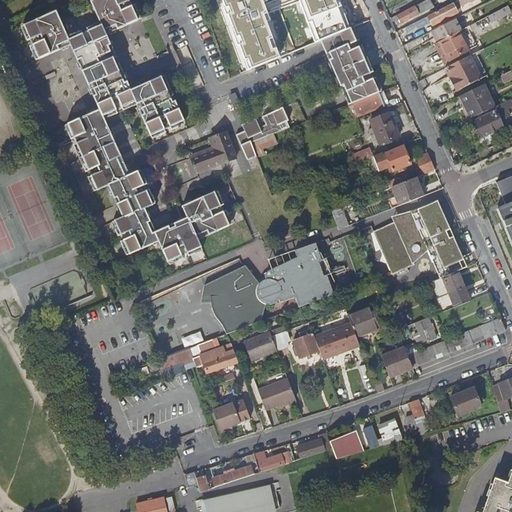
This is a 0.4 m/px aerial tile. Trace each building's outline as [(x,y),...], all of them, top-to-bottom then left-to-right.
[(91,0),(90,1),(98,17),(131,4),(128,0),(91,0)] [(324,0),(305,0),(309,8),(313,7),(325,1),(324,0)] [(328,0),(325,1),(313,7),(318,20),(323,17),(344,9),(351,6),(348,0),(328,0)] [(426,0),(417,4),(421,13),(435,7),(432,0),(426,0)] [(64,30),(32,43),(39,59),(59,50),(57,45),(63,42),(66,47),(70,45),(72,50),(83,46),(90,60),(90,61),(108,53),(106,48),(111,46),(106,34),(137,20),(131,4),(98,17),(101,25),(68,39),(64,30)] [(455,4),(430,17),(434,25),(459,12),(455,4)] [(508,6),(497,12),(490,15),(489,16),(492,22),(511,12),(508,6)] [(417,7),(397,17),(401,24),(421,14),(417,7)] [(323,17),(331,37),(352,28),(344,9),(323,17)] [(24,25),(32,43),(64,30),(56,11),(24,25)] [(455,19),(431,32),(437,43),(441,41),(460,31),(461,31),(455,19)] [(323,45),(325,50),(355,37),(353,31),(352,28),(331,37),(321,41),(323,45)] [(470,49),(460,31),(441,41),(451,59),(470,49)] [(355,37),(325,50),(326,54),(331,52),(357,41),(355,37)] [(330,62),(332,68),(363,55),(357,41),(331,52),(334,60),(330,62)] [(57,45),(59,50),(66,47),(63,42),(57,45)] [(83,46),(72,50),(79,65),(90,60),(83,46)] [(79,65),(94,98),(128,83),(113,51),(108,53),(90,61),(90,60),(79,65)] [(363,55),(332,68),(336,77),(367,65),(363,55)] [(454,79),(451,81),(457,93),(482,80),(476,68),(470,56),(449,67),(454,79)] [(483,64),(476,68),(482,80),(489,76),(483,64)] [(336,77),(339,85),(370,73),(367,65),(336,77)] [(449,67),(445,69),(451,81),(454,79),(449,67)] [(339,85),(340,87),(344,86),(346,92),(343,93),(348,105),(353,103),(378,93),(370,73),(339,85)] [(511,77),(510,73),(502,76),(505,82),(511,79),(511,77)] [(67,124),(68,125),(121,103),(164,85),(161,77),(131,90),(128,83),(94,98),(99,110),(67,124)] [(164,85),(121,103),(123,107),(135,102),(141,115),(172,102),(167,91),(164,85)] [(484,85),(462,97),(468,108),(463,110),(468,120),(495,107),(484,85)] [(384,107),(378,93),(353,103),(359,117),(384,107)] [(172,102),(141,115),(148,129),(182,115),(175,101),(172,102)] [(121,103),(68,125),(82,156),(115,143),(103,117),(123,107),(121,103)] [(507,109),(504,103),(495,107),(497,110),(475,120),(484,138),(505,127),(498,113),(507,109)] [(247,158),(256,154),(252,144),(274,135),(288,129),(285,122),(287,121),(282,108),(263,116),(266,124),(261,126),(257,116),(242,122),(245,129),(236,132),(247,158)] [(400,136),(390,113),(370,121),(373,127),(368,129),(371,135),(375,134),(379,144),(400,136)] [(182,115),(148,129),(151,136),(184,120),(182,115)] [(126,123),(112,127),(113,133),(128,130),(126,123)] [(191,158),(197,173),(236,158),(231,144),(227,136),(226,132),(211,138),(215,149),(191,158)] [(252,144),(256,154),(257,158),(265,155),(263,149),(278,144),(274,135),(252,144)] [(82,156),(89,173),(119,162),(117,158),(121,156),(115,143),(82,156)] [(389,169),(391,173),(411,164),(404,147),(384,155),(383,152),(373,156),(371,157),(377,171),(380,172),(389,169)] [(350,156),(353,164),(371,157),(373,156),(370,148),(350,156)] [(418,159),(425,175),(435,171),(428,155),(418,159)] [(119,162),(89,173),(97,190),(108,185),(112,194),(143,183),(138,171),(130,175),(124,162),(120,164),(119,162)] [(387,183),(390,189),(393,188),(410,181),(408,174),(387,183)] [(511,177),(498,184),(506,206),(511,203),(511,177)] [(410,181),(393,188),(399,207),(423,197),(416,178),(410,181)] [(143,183),(112,194),(114,199),(117,198),(119,203),(117,204),(119,209),(150,198),(143,183)] [(149,218),(118,229),(131,254),(159,240),(167,256),(178,252),(201,242),(199,239),(214,232),(209,220),(225,214),(215,192),(214,192),(213,192),(194,201),(196,206),(191,209),(188,203),(182,206),(187,218),(174,223),(176,227),(170,229),(169,226),(156,232),(153,227),(150,228),(147,223),(151,222),(149,218)] [(114,221),(118,229),(149,218),(144,209),(153,205),(150,198),(119,209),(123,217),(114,221)] [(196,206),(194,201),(188,203),(191,209),(196,206)] [(511,203),(506,206),(497,210),(511,244),(511,203)] [(348,205),(333,211),(340,230),(370,218),(366,208),(348,215),(345,209),(349,208),(348,205)] [(209,220),(214,232),(230,224),(225,214),(209,220)] [(201,242),(178,252),(180,258),(203,247),(201,242)] [(207,286),(203,299),(219,292),(222,296),(213,300),(215,305),(217,309),(223,316),(226,321),(227,328),(227,335),(228,334),(335,294),(328,276),(333,274),(328,258),(323,262),(316,243),(295,251),(298,259),(269,272),(267,273),(266,275),(265,277),(267,282),(260,285),(246,267),(207,286)] [(178,252),(167,256),(170,262),(180,258),(178,252)] [(461,271),(467,285),(484,277),(478,264),(461,271)] [(458,271),(444,276),(450,293),(455,307),(470,301),(464,288),(458,271)] [(444,276),(433,281),(444,311),(455,307),(450,293),(444,276)] [(201,305),(213,300),(222,296),(219,292),(203,299),(201,305)] [(364,310),(372,331),(380,328),(372,307),(364,310)] [(364,310),(348,316),(351,324),(357,338),(372,331),(364,310)] [(408,355),(413,368),(505,331),(506,331),(501,318),(408,355)] [(426,330),(424,331),(425,334),(435,331),(431,321),(423,324),(426,330)] [(341,327),(346,342),(357,338),(351,324),(341,327)] [(287,327),(271,333),(273,337),(289,331),(287,327)] [(341,327),(315,337),(321,352),(346,342),(341,327)] [(273,337),(277,349),(282,347),(279,340),(291,335),(289,331),(273,337)] [(428,341),(425,334),(424,331),(415,334),(420,345),(428,341)] [(185,346),(205,342),(202,332),(183,336),(185,346)] [(252,362),(278,352),(277,349),(273,337),(271,333),(245,342),(252,362)] [(301,359),(321,352),(315,337),(314,334),(294,341),(297,349),(295,349),(294,349),(297,357),(299,356),(301,359)] [(221,340),(220,337),(204,343),(206,349),(216,345),(215,343),(221,340)] [(182,367),(196,362),(190,348),(158,361),(159,364),(162,363),(164,370),(181,364),(182,367)] [(208,372),(238,360),(234,350),(224,354),(222,348),(201,357),(208,372)] [(382,357),(390,377),(413,368),(408,355),(405,348),(382,357)] [(379,376),(372,379),(378,394),(385,391),(379,376)] [(511,379),(499,384),(500,386),(505,400),(511,397),(511,379)] [(288,380),(258,390),(266,411),(296,401),(288,380)] [(500,386),(493,388),(495,394),(498,403),(505,400),(500,386)] [(450,398),(457,417),(481,407),(474,389),(450,398)] [(417,400),(409,404),(413,416),(418,428),(420,436),(429,434),(417,400)] [(498,403),(500,412),(508,409),(505,400),(498,403)] [(236,410),(216,417),(224,440),(232,437),(231,435),(236,433),(244,431),(242,426),(252,422),(247,408),(237,411),(236,410)] [(410,431),(418,428),(413,416),(406,419),(410,431)] [(396,422),(379,428),(384,440),(400,434),(396,422)] [(363,427),(358,429),(365,450),(370,448),(363,427)] [(371,443),(378,441),(374,429),(367,432),(371,443)] [(349,437),(330,444),(332,449),(335,455),(344,452),(345,456),(361,450),(356,435),(354,436),(353,433),(348,435),(349,437)] [(299,449),(303,459),(324,452),(319,439),(305,443),(306,446),(299,449)] [(288,445),(266,449),(268,455),(289,451),(288,445)] [(258,461),(262,472),(281,466),(279,459),(268,462),(266,458),(258,461)] [(213,479),(216,487),(261,473),(257,462),(250,464),(251,467),(234,472),(233,470),(224,472),(225,475),(213,479)] [(494,479),(484,506),(511,499),(511,471),(507,483),(494,479)] [(195,472),(185,475),(188,488),(199,485),(197,478),(195,472)] [(204,475),(197,478),(199,485),(201,492),(209,490),(204,475)] [(276,511),(272,485),(201,497),(203,511),(276,511)] [(167,497),(170,511),(175,511),(173,496),(167,497)] [(167,511),(165,498),(137,505),(138,511),(167,511)] [(511,511),(511,499),(484,506),(481,511),(511,511)]
